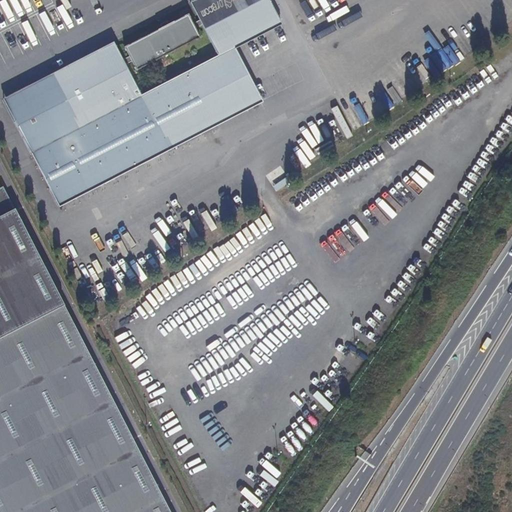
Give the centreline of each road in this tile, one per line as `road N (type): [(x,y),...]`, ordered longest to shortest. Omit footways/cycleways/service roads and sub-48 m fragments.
road 1 (unknown): [(187,511),(0,168)]
road 2 (trunk): [(511,259),(343,511)]
road 3 (primary): [(511,296),(384,511)]
road 4 (primary): [(412,511),(511,344)]
